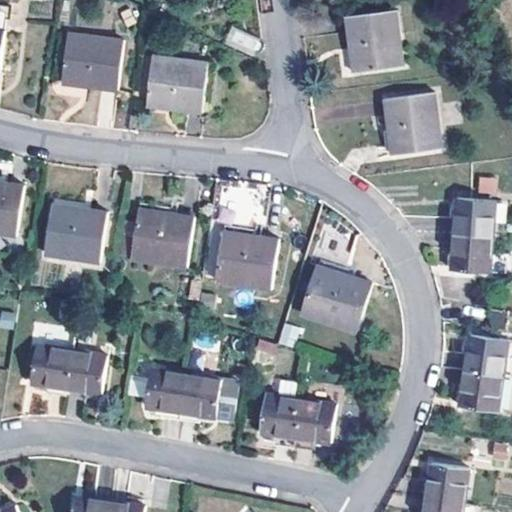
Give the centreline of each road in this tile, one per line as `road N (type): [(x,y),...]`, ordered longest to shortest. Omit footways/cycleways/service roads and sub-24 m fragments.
road 1 (residential): [(362,504),(404,421),(423,344),(420,318),(387,234),(334,185),(285,168)]
road 2 (residential): [(362,504),(331,489),(70,435),(0,440)]
road 3 (residential): [(285,168),(0,132)]
road 4 (residential): [(276,0),(291,135),(285,168)]
